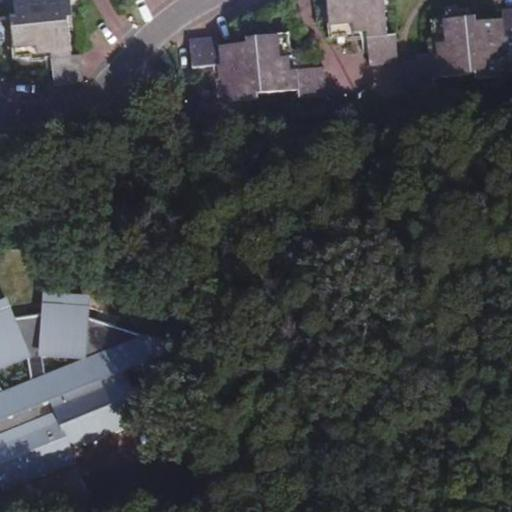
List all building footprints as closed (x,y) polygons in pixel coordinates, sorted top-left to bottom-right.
[(15,0),(17,13),(14,14),(18,56),(36,54),(41,54),(42,49),(52,49),(52,57),(55,84),(85,82),(82,54),(74,55),(70,15),(75,14),(74,0),(15,0)] [(369,26),(370,35),(373,63),(401,59),(398,34),(391,34),(387,0),(329,0),(334,33),(352,32),(357,31),(357,27),(369,26)] [(511,6),(505,7),(506,15),(480,18),(478,14),(437,18),(438,36),(439,42),(443,43),(443,54),(434,54),(408,56),(409,86),(437,83),(437,74),(476,71),(477,75),(511,71),(511,46),(510,46),(509,35),(511,35),(511,6)] [(353,37),(370,35),(369,26),(357,27),(357,31),(352,32),(353,37)] [(223,75),(216,76),(218,101),(259,98),(259,92),(300,88),(301,96),(328,93),(326,64),(298,67),(289,68),(288,58),(291,57),(290,49),(288,32),(247,36),(246,40),(221,44),(220,36),(193,39),(195,67),(215,65),(222,64),(223,75)] [(439,42),(438,36),(433,36),(434,54),(443,54),(443,43),(439,42)] [(41,54),(36,54),(37,59),(52,57),(52,49),(42,49),(41,54)] [(289,68),(298,67),(296,49),(290,49),(291,57),(288,58),(289,68)] [(0,495),(73,458),(73,452),(108,434),(107,410),(122,402),(120,372),(129,367),(128,351),(81,353),(78,303),(33,305),(34,320),(9,321),(0,304),(0,495)]
